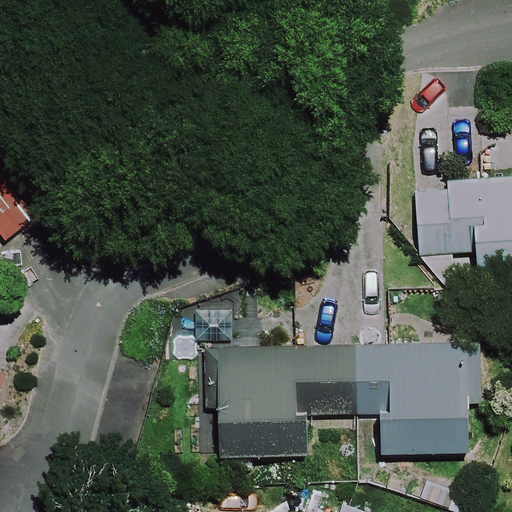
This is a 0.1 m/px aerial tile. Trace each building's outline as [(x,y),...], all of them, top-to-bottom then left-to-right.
[(453,184),(421,186),(425,246),(477,242),(478,259),(511,256),(511,169),(452,173),(453,184)] [(362,340),(363,403),(393,405),(393,444),(487,444),(487,336),(362,340)] [(363,403),(362,340),(212,341),(212,400),(231,400),(232,444),(317,443),(317,404),(363,403)] [(0,398),(13,367),(0,362),(0,398)] [(397,511),(353,497),(348,511),(397,511)]
